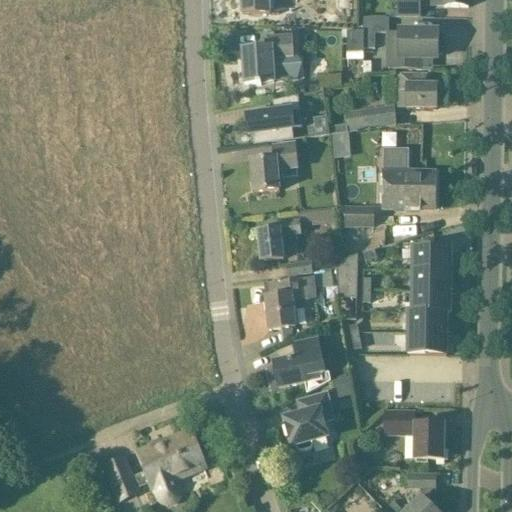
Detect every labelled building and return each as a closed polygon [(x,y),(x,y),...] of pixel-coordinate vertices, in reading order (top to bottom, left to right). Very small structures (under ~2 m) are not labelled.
[(241,0),(242,16),(269,16),(268,0),(241,0)] [(422,8),(444,8),(444,10),(468,10),(468,0),(396,0),(396,19),(421,20),(422,8)] [(386,20),(363,19),(363,35),(386,36),(386,20)] [(438,36),(390,35),(389,72),(417,72),(417,60),(437,60),(437,57),(442,57),(442,39),(438,39),(438,36)] [(268,37),(269,50),(242,52),(245,87),(274,85),(272,63),(292,62),(292,69),(302,69),(302,38),(293,38),(293,36),(268,37)] [(397,111),(407,111),(436,111),(436,89),(429,88),(429,76),(398,76),(397,111)] [(252,136),(253,147),(293,142),(292,132),(301,130),(297,99),(273,105),(274,116),(262,117),(263,119),(246,121),(248,137),(252,136)] [(397,123),(395,108),(346,114),(348,134),(371,131),(370,127),(397,123)] [(349,157),(348,129),(331,129),(333,158),(349,157)] [(272,147),(273,161),(251,163),(254,195),(279,193),(278,175),(282,174),(282,181),(298,179),(298,173),(300,172),(297,144),(272,147)] [(434,212),(435,175),(384,174),(383,211),(434,212)] [(375,209),(345,208),(344,230),(374,231),(375,209)] [(267,226),(268,234),(258,235),(261,264),(284,262),(281,240),(302,237),(301,230),(336,226),(334,211),(298,214),(299,223),(267,226)] [(413,272),(451,273),(451,251),(413,250),(413,272)] [(374,252),(363,256),(365,264),(377,260),(374,252)] [(336,263),(336,270),(338,296),(338,300),(357,300),(358,256),(336,263)] [(313,277),(312,263),(310,264),(309,259),(304,260),(304,264),(286,266),(287,280),(313,277)] [(451,273),(413,272),(412,293),(451,294),(451,273)] [(331,273),(314,274),(315,281),(316,291),(333,289),(331,273)] [(315,281),(304,282),(306,303),(317,302),(316,291),(315,281)] [(363,293),(371,293),(371,281),(363,281),(363,293)] [(295,329),(292,305),(306,303),(304,282),(264,286),(265,300),(269,332),(295,329)] [(371,293),(363,293),(363,305),(371,305),(371,293)] [(451,294),(412,293),(412,314),(447,315),(450,315),(451,294)] [(447,315),(412,314),(409,314),(408,336),(447,336),(447,315)] [(349,328),(352,340),(360,339),(357,327),(349,328)] [(447,336),(408,336),(408,358),(447,358),(447,336)] [(293,344),(296,361),(274,365),(279,391),(307,386),(306,382),(326,378),(319,339),(293,344)] [(362,350),(360,339),(352,340),(354,352),(362,350)] [(337,398),(348,395),(343,378),(332,381),(337,398)] [(296,403),(301,421),(288,424),(294,446),(323,439),(320,427),(335,423),(328,394),(296,403)] [(384,439),(414,439),(414,462),(444,462),(445,426),(416,426),(416,413),(385,412),(384,439)] [(181,487),(179,481),(206,470),(192,434),(136,456),(143,474),(135,478),(127,458),(101,468),(116,505),(141,495),(139,490),(148,486),(154,501),(156,504),(160,507),(163,509),(167,509),(172,509),(177,507),(180,504),(182,500),(183,496),(183,492),(181,487)] [(420,493),(420,500),(408,511),(433,511),(431,510),(432,493),(436,493),(436,477),(408,476),(408,493),(420,493)]
